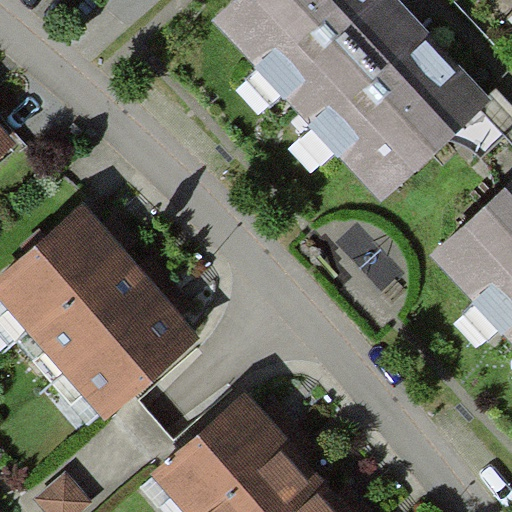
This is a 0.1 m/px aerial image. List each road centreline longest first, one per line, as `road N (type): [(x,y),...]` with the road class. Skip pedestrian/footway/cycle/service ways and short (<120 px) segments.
road 1 (residential): [(0,2),(450,482),(456,511)]
road 2 (unknown): [(104,113),(205,0)]
road 3 (unknown): [(418,0),(511,97)]
